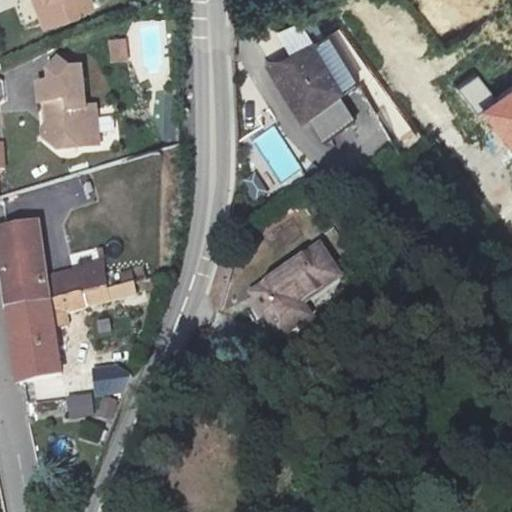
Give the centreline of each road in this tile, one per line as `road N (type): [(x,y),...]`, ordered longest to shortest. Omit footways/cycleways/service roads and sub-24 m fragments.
road 1 (tertiary): [(207,0),(212,172),(203,247),(98,511)]
road 2 (unclassified): [(0,350),(31,511)]
